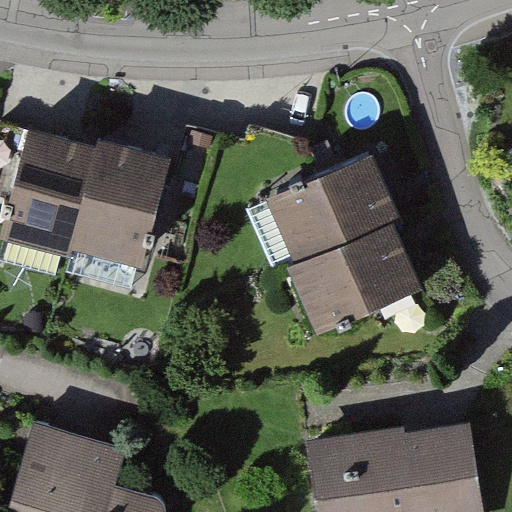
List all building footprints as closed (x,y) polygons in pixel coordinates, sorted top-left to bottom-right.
[(29,130),(0,239),(0,240),(71,259),(73,252),(87,197),(83,196),(96,148),(29,130)] [(172,159),(98,140),(96,148),(83,196),(87,197),(73,252),(143,270),(172,159)] [(295,252),(394,208),(395,211),(404,207),(374,141),(266,189),(295,252)] [(318,323),(424,276),(395,211),(394,208),(295,252),(288,255),(318,323)] [(494,511),(479,410),(311,436),(322,511),(494,511)] [(162,511),(170,491),(117,474),(128,439),(38,411),(8,505),(32,511),(162,511)]
